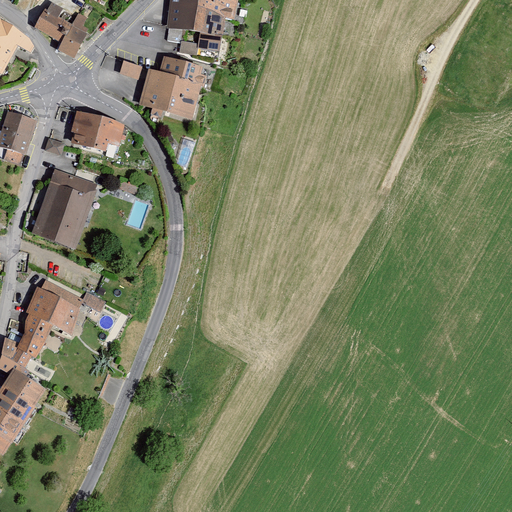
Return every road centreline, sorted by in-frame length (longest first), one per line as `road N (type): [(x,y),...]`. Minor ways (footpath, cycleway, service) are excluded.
road 1 (track): [(511,443),(491,443),(435,411),(357,336),(343,310),(345,281),(446,44),(475,0)]
road 2 (tertiary): [(59,80),(146,133),(172,189),(176,239),(138,365),(72,511)]
road 3 (residential): [(0,327),(18,216),(59,80)]
